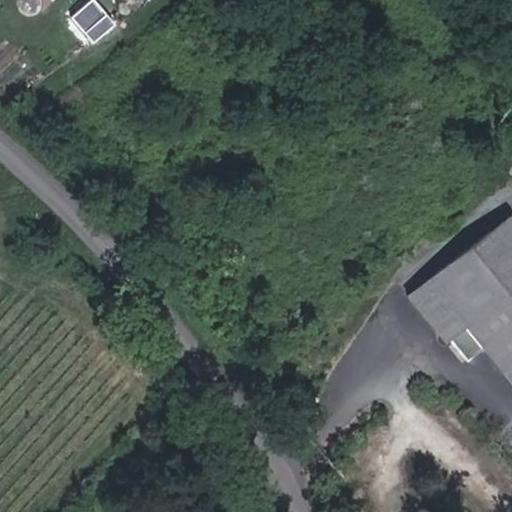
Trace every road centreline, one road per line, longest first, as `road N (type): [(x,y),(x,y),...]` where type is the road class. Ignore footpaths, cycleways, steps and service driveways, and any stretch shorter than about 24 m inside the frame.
road 1 (tertiary): [(297,511),(256,439),(102,237),(0,139)]
road 2 (track): [(511,507),(430,420),(408,420),(378,452),(392,511)]
